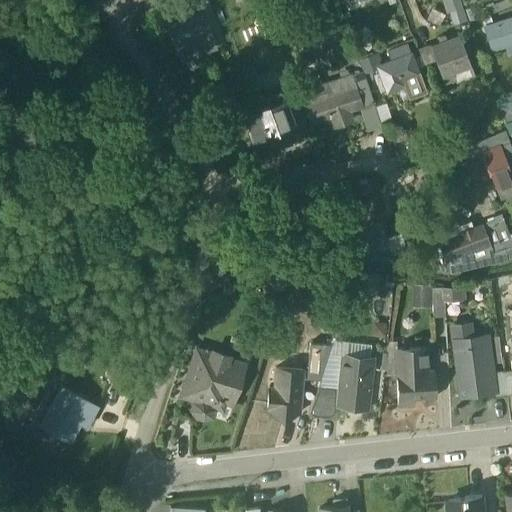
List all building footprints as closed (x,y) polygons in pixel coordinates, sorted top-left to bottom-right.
[(301,43),(302,45),(319,39),(318,34),(333,29),(322,0),(313,0),(289,9),(293,22),(292,22),(293,25),(294,24),(301,42),(299,42),(300,43),(301,43)] [(444,0),(451,22),(467,17),(461,0),(444,0)] [(168,24),(175,43),(206,31),(210,30),(202,11),(168,24)] [(511,34),(511,17),(508,19),(507,15),(499,18),(500,21),(497,22),(502,38),(511,34)] [(318,34),(319,39),(320,41),(335,36),(333,29),(318,34)] [(175,43),(182,60),(213,48),(206,31),(175,43)] [(430,45),(444,82),(454,78),(451,71),(470,64),(459,34),(430,45)] [(511,34),(502,38),(504,44),(511,41),(511,34)] [(387,89),(404,83),(401,75),(416,69),(410,53),(378,65),(387,89)] [(421,84),(416,69),(401,75),(404,83),(406,90),(421,84)] [(331,117),(333,117),(332,114),(345,109),(346,111),(359,107),(373,102),(366,82),(362,84),(359,74),(352,77),(351,75),(333,81),(332,81),(320,85),(330,113),(331,117)] [(328,114),(330,113),(320,85),(313,87),(311,77),(303,80),(301,82),(295,84),(298,94),(296,94),(305,120),(328,112),(328,114)] [(180,105),(188,118),(205,108),(197,95),(180,105)] [(284,100),(256,110),(260,119),(262,125),(274,121),(277,131),(293,125),(284,100)] [(359,107),(370,138),(385,132),(373,102),(359,107)] [(349,122),(346,111),(345,109),(332,114),(333,117),(336,126),(349,122)] [(248,123),(260,119),(256,110),(245,114),(248,123)] [(248,123),(255,143),(267,138),(266,135),(266,136),(262,125),(260,119),(248,123)] [(266,136),(266,135),(277,131),(274,121),(262,125),(266,136)] [(490,170),(496,185),(511,178),(511,176),(500,145),(489,149),(496,168),(490,170)] [(496,168),(489,149),(483,151),(490,170),(496,168)] [(326,189),(334,211),(345,208),(347,207),(340,184),(326,189)] [(267,190),(267,195),(308,192),(307,186),(267,190)] [(267,195),(269,219),(310,216),(308,192),(267,195)] [(372,202),(368,203),(379,232),(371,235),(371,236),(371,239),(367,240),(365,238),(364,238),(360,239),(364,251),(387,242),(391,253),(403,248),(409,264),(412,264),(401,233),(386,238),(372,202)] [(365,238),(367,240),(371,239),(371,236),(371,235),(379,232),(368,203),(349,211),(348,209),(346,210),(352,228),(357,240),(360,239),(364,238),(365,238)] [(345,208),(334,211),(342,232),(352,228),(346,210),(345,208)] [(330,236),(342,232),(334,211),(322,215),(330,236)] [(310,216),(269,219),(270,225),(310,221),(310,216)] [(479,247),(480,249),(494,244),(487,224),(473,230),(479,246),(479,247)] [(439,243),(445,259),(467,251),(479,247),(479,246),(473,230),(472,227),(461,232),(462,235),(455,238),(454,237),(439,243)] [(351,255),(409,264),(403,248),(391,253),(387,242),(364,251),(360,239),(357,240),(352,228),(342,232),(351,255)] [(329,252),(342,254),(344,241),(331,239),(329,252)] [(445,259),(449,268),(471,260),(467,251),(445,259)] [(353,288),(369,290),(369,287),(377,288),(379,275),(356,272),(355,272),(354,278),(353,288)] [(494,275),(496,288),(510,285),(508,273),(494,275)] [(444,316),(444,300),(444,288),(432,289),(433,316),(444,316)] [(451,288),(452,300),(463,299),(463,288),(451,288)] [(453,339),(454,348),(468,346),(467,337),(470,336),(469,322),(455,324),(453,339)] [(487,334),(470,336),(467,337),(468,346),(454,348),(460,394),(493,390),(494,390),(492,372),(487,334)] [(348,342),(347,355),(369,358),(371,345),(348,342)] [(306,378),(318,379),(329,344),(309,343),(306,378)] [(397,348),(398,372),(422,371),(422,363),(426,363),(426,347),(397,348)] [(197,414),(203,416),(209,414),(212,405),(217,403),(218,400),(222,401),(223,399),(229,401),(242,363),(226,358),(223,352),(217,350),(211,353),(196,348),(181,394),(197,399),(193,409),(194,410),(197,414)] [(388,348),(389,373),(396,373),(396,372),(398,372),(397,348),(388,348)] [(318,386),(338,388),(342,355),(329,354),(318,386)] [(373,358),(369,358),(347,355),(342,355),(338,388),(336,405),(337,405),(367,409),(373,358)] [(104,359),(107,382),(119,380),(116,357),(104,359)] [(267,409),(299,411),(303,370),(275,368),(274,387),(269,386),(267,409)] [(511,368),(503,370),(506,394),(511,393),(511,368)] [(436,370),(422,371),(398,372),(396,372),(396,373),(397,405),(415,404),(415,398),(437,397),(436,370)] [(494,396),(506,394),(503,370),(492,372),(494,390),(493,390),(494,396)] [(309,416),(336,420),(337,405),(336,405),(338,388),(318,386),(308,416),(309,416)] [(41,424),(69,440),(82,417),(88,420),(96,406),(61,387),(41,424)] [(175,413),(191,419),(194,410),(193,409),(197,399),(181,394),(175,413)] [(484,511),(483,494),(464,496),(465,497),(449,499),(449,511),(484,511)]
